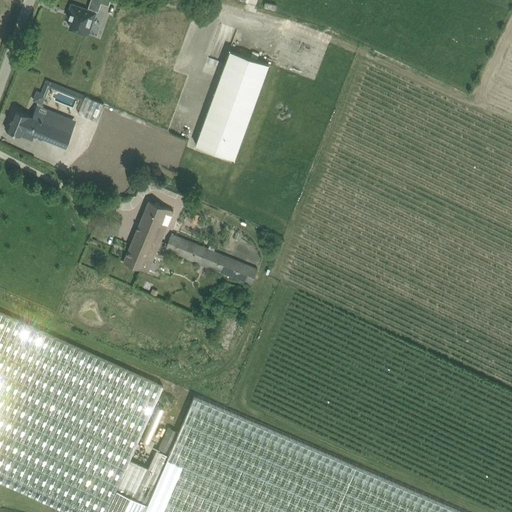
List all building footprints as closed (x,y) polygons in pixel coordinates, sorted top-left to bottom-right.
[(96,12),(72,4),(67,16),(72,18),(70,26),(88,33),(96,12)] [(229,49),(195,144),(234,159),(268,64),(229,49)] [(203,70),(217,76),(223,62),(208,57),(203,70)] [(35,96),(41,101),(48,92),(41,88),(35,96)] [(87,94),(79,112),(97,120),(105,102),(87,94)] [(6,129),(7,129),(22,135),(24,131),(66,147),(77,120),(37,104),(33,116),(14,108),(6,129)] [(173,211),(167,208),(149,200),(136,231),(161,241),(173,211)] [(192,221),(197,223),(200,215),(195,213),(192,221)] [(161,241),(136,231),(124,260),(141,268),(148,271),(161,241)] [(198,263),(205,246),(172,232),(165,250),(198,263)] [(205,246),(198,263),(251,285),(258,268),(205,246)] [(0,479),(71,511),(105,511),(130,458),(163,385),(0,311),(0,479)] [(168,454),(141,511),(465,511),(196,396),(184,421),(168,454)] [(148,467),(130,458),(105,511),(141,511),(168,454),(167,454),(178,430),(169,426),(158,449),(157,449),(148,467)]
